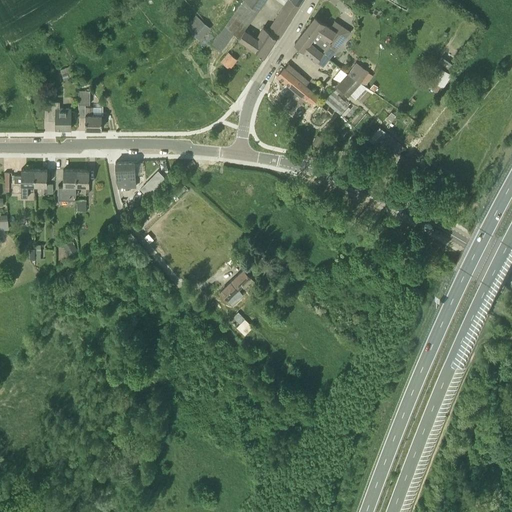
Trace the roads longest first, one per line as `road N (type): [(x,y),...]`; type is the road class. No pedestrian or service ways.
road 1 (trunk): [(511,184),(464,272),(365,511)]
road 2 (trunk): [(392,511),(511,237)]
road 3 (tertiary): [(511,270),(369,190),(240,154)]
road 4 (residential): [(109,145),(121,216),(173,279),(196,288),(230,267)]
road 5 (unclassified): [(240,154),(251,98),(310,0)]
road 6 (tertiary): [(240,154),(109,145)]
